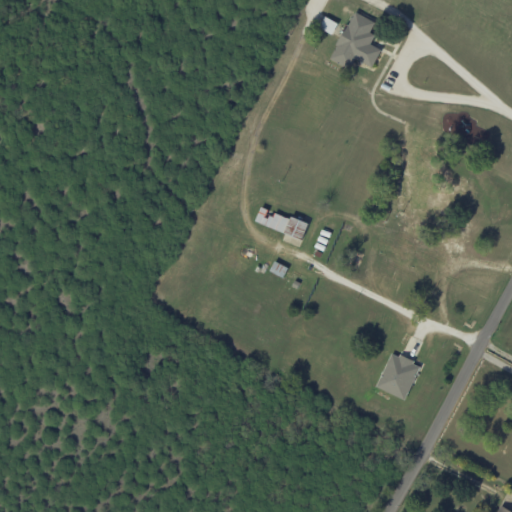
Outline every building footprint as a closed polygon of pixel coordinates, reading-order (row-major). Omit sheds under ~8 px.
[(371,42),(370,45),(380,51),(370,69),(355,60),(349,71),(329,59),(337,46),(334,45),(341,34),(339,33),(341,29),(343,30),(346,25),(348,26),(355,12),(374,24),(369,33),(375,36),(371,42)] [(338,26),(332,36),(320,28),(326,18),(338,26)] [(433,185),(433,192),(449,191),(449,209),(442,209),(442,214),(435,214),(435,209),(413,210),(410,146),(437,144),(438,181),(433,182),(433,185)] [(298,219),(309,224),(302,241),(256,221),(262,207),(290,219),(292,217),(298,219)] [(330,238),(321,235),(323,230),(332,234),(330,238)] [(329,241),(327,246),(318,242),(320,237),(329,241)] [(326,248),(324,253),(315,249),(317,244),(326,248)] [(287,269),(282,279),(269,273),(274,263),(287,269)] [(398,358),(400,359),(401,356),(414,362),(413,365),(420,368),(404,402),(375,388),(391,354),(398,358)]
